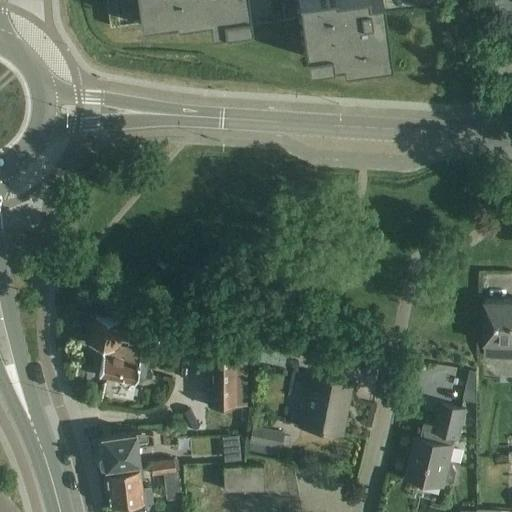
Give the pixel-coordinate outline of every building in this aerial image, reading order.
[(105,0),(109,26),(174,17),(176,33),(299,17),(305,58),(339,53),(340,61),(389,54),(381,0),(105,0)] [(346,217),(322,225),(329,248),(354,240),(346,217)] [(482,303),(482,317),(485,317),(484,343),(484,357),(511,357),(511,300),(485,300),(485,303),(482,303)] [(118,321),(114,320),(94,316),(88,345),(103,348),(99,376),(135,382),(136,375),(145,376),(148,358),(140,357),(141,351),(118,346),(121,330),(117,329),(118,321)] [(207,343),(209,407),(246,406),(245,357),(234,357),(234,342),(207,343)] [(299,424),(316,428),(336,432),(342,400),(346,401),(350,383),(309,375),(299,424)] [(449,483),(454,481),(456,470),(453,465),(448,464),(452,444),(451,444),(453,435),(458,437),(465,408),(442,403),(435,431),(437,432),(435,440),(416,436),(407,476),(443,485),(444,481),(449,483)] [(250,441),(280,447),(282,433),(253,427),(250,441)] [(134,431),(120,433),(100,436),(105,467),(138,462),(136,446),(153,444),(151,434),(134,431)] [(161,473),(163,499),(180,497),(178,470),(175,471),(174,458),(149,461),(150,474),(161,473)] [(223,465),(223,489),(263,488),(262,464),(223,465)] [(139,468),(125,470),(105,473),(110,506),(151,500),(149,486),(142,487),(139,468)]
